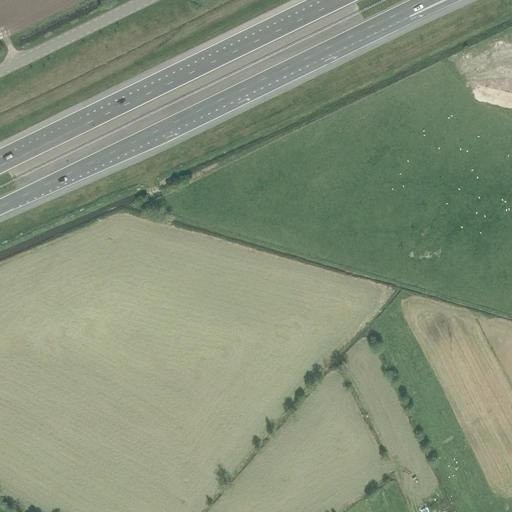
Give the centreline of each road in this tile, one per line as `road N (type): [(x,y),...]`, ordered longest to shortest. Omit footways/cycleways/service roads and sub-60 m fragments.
road 1 (motorway): [(0,207),(403,10)]
road 2 (motorway): [(339,0),(0,165)]
road 3 (secondary): [(0,71),(147,0)]
